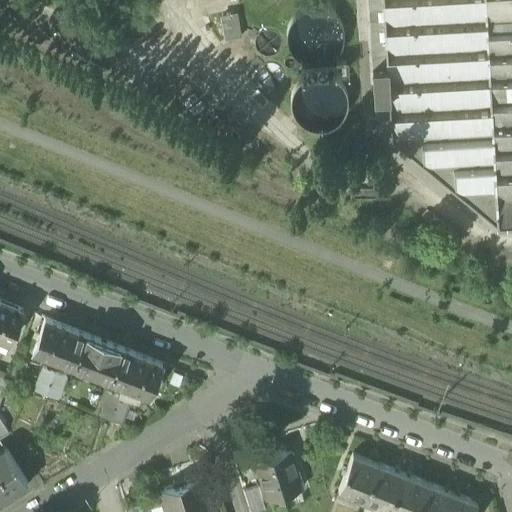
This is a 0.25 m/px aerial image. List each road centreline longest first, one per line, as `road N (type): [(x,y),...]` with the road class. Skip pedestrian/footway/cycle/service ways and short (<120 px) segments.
road 1 (residential): [(0,273),(268,382)]
road 2 (residential): [(40,511),(268,382)]
road 3 (residential): [(268,382),(511,472)]
